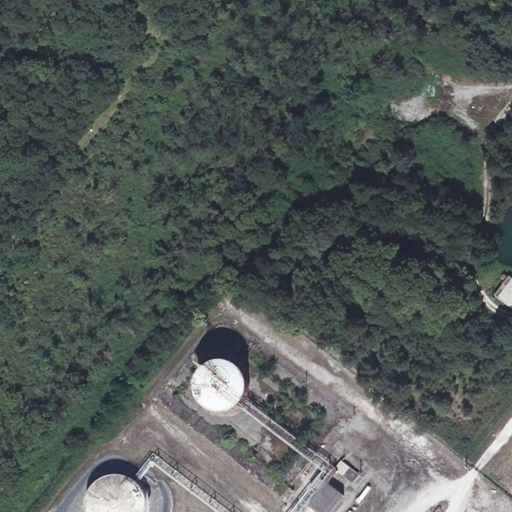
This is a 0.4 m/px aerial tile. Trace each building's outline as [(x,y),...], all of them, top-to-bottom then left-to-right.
[(511,309),(511,278),(510,276),(495,296),(511,309)] [(197,348),(197,361),(231,359),(230,346),(197,348)] [(250,385),(249,379),(246,374),(242,369),(238,366),(232,363),(227,362),(221,363),(215,364),(210,367),(205,370),(202,375),(199,380),(198,386),(198,392),(200,398),(203,403),(206,407),(211,411),(216,413),(222,414),(228,414),(234,413),(239,410),(243,406),(247,402),(249,396),(251,391),(250,385)] [(354,484),(360,475),(350,467),(343,476),(354,484)] [(149,502),(147,496),(144,490),(140,485),(135,481),(129,478),(123,477),(117,476),(111,477),(105,479),(99,482),(94,486),(91,491),(88,497),(86,503),(86,510),(86,511),(148,511),(149,508),(149,502)] [(318,511),(331,511),(344,496),(320,478),(312,489),(319,495),(311,506),(318,511)]
